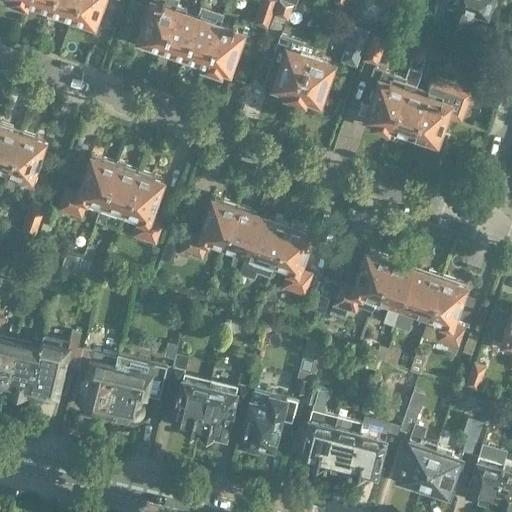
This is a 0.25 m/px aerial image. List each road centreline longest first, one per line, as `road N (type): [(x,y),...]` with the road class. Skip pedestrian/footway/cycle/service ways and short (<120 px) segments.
road 1 (residential): [(480,221),(0,55)]
road 2 (primary): [(0,459),(215,511)]
